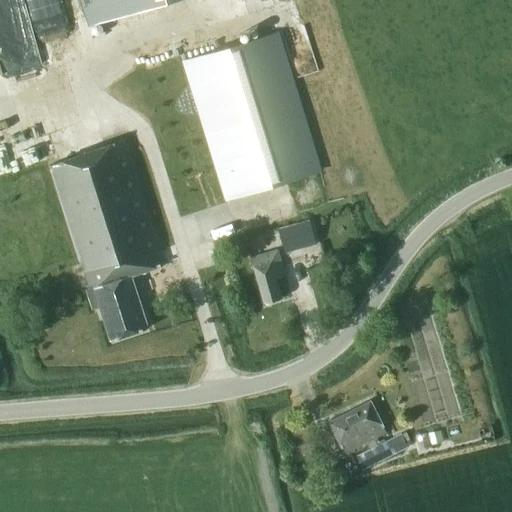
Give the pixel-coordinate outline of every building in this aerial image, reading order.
[(178,0),(80,0),(89,28),(178,0)] [(324,169),(282,31),(183,61),(226,199),(324,169)] [(124,143),(50,167),(82,263),(80,264),(89,292),(86,293),(92,311),(99,309),(110,341),(146,329),(129,278),(165,267),(124,143)] [(317,244),(310,220),(280,228),(287,252),(317,244)] [(257,251),(283,247),(280,231),(254,235),(257,251)] [(286,276),(279,251),(251,259),(265,304),(283,298),(277,279),(286,276)] [(408,355),(421,398),(457,388),(444,344),(408,355)] [(384,433),(369,402),(326,423),(341,454),(384,433)] [(413,443),(406,430),(356,455),(363,468),(413,443)]
